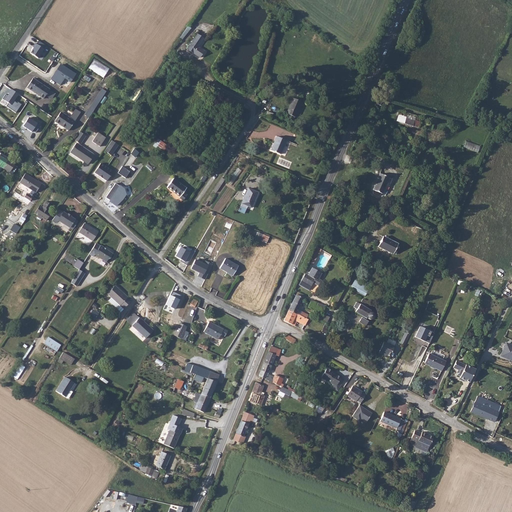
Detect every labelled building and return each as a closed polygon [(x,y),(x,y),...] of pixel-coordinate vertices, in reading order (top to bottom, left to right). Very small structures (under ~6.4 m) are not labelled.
[(201,57),(205,51),(199,46),(205,38),(199,33),(188,48),(201,57)] [(94,59),(89,68),(104,77),(110,68),(94,59)] [(75,73),(60,63),(50,78),(65,88),(75,73)] [(49,89),(31,78),(26,87),(42,98),(49,89)] [(19,94),(10,89),(4,99),(9,103),(6,107),(16,113),(21,105),(15,101),(19,94)] [(93,112),(101,100),(97,98),(89,109),(93,112)] [(302,102),(294,98),(286,113),(295,118),(302,102)] [(76,120),(62,111),(55,120),(69,130),(76,120)] [(412,115),(404,112),(401,119),(410,121),(412,115)] [(37,124),(28,118),(22,126),(31,132),(37,124)] [(283,129),(280,135),(292,139),(294,133),(283,129)] [(106,136),(98,130),(92,140),(100,145),(106,136)] [(286,156),(292,142),(278,136),(271,151),(286,156)] [(153,146),(163,153),(168,145),(158,138),(153,146)] [(118,144),(112,140),(105,150),(111,155),(118,144)] [(464,147),(477,152),(480,145),(466,140),(464,147)] [(95,154),(78,142),(72,152),(89,164),(95,154)] [(0,165),(10,171),(15,162),(5,156),(5,155),(1,152),(1,153),(0,151),(0,165)] [(102,163),(96,172),(108,180),(114,171),(102,163)] [(130,171),(122,166),(118,173),(126,178),(130,171)] [(374,190),(383,193),(390,177),(380,173),(374,190)] [(21,183),(37,193),(43,183),(38,181),(26,174),(21,183)] [(186,187),(173,178),(167,187),(179,196),(183,191),(186,187)] [(218,190),(224,179),(222,178),(215,188),(218,190)] [(115,183),(106,198),(110,201),(109,202),(116,207),(123,201),(127,195),(123,188),(115,183)] [(258,191),(247,187),(242,203),(252,207),(258,191)] [(31,190),(29,192),(28,191),(24,196),(30,200),(35,193),(31,190)] [(54,205),(49,201),(44,208),(42,207),(38,213),(40,215),(39,217),(43,220),(45,218),(48,221),(50,217),(52,218),(54,215),(50,212),(54,205)] [(72,227),(77,219),(72,216),(73,214),(71,213),(70,214),(62,209),(54,221),(59,224),(61,221),(72,228),(72,227)] [(24,213),(17,225),(14,223),(10,230),(16,234),(27,216),(24,213)] [(75,229),(81,221),(77,219),(72,227),(75,229)] [(54,221),(53,223),(57,226),(58,225),(69,232),(72,228),(61,221),(59,224),(54,221)] [(98,233),(84,223),(79,232),(93,241),(98,233)] [(255,239),(267,243),(270,236),(257,232),(255,239)] [(378,247),(393,254),(398,243),(383,235),(378,247)] [(101,246),(96,243),(90,254),(95,257),(96,255),(107,263),(110,259),(111,259),(114,254),(108,250),(107,251),(105,249),(105,248),(101,245),(101,246)] [(179,261),(187,265),(193,254),(180,247),(175,257),(180,260),(179,261)] [(239,265),(226,258),(220,268),(234,275),(239,265)] [(73,266),(79,270),(84,263),(78,259),(73,266)] [(208,266),(195,260),(192,269),(200,272),(197,277),(202,279),(208,266)] [(312,282),(318,285),(321,280),(318,279),(321,272),(311,267),(307,274),(302,271),(301,272),(303,274),(298,284),(308,289),(312,282)] [(79,270),(71,283),(77,287),(85,275),(79,270)] [(368,287),(353,280),(350,287),(364,294),(368,287)] [(335,286),(342,290),(344,284),(338,281),(335,286)] [(119,305),(124,309),(129,304),(124,299),(126,298),(128,297),(124,293),(122,294),(117,289),(114,286),(107,293),(111,297),(108,300),(116,308),(119,305)] [(330,301),(335,304),(342,290),(335,286),(334,289),(335,291),(330,301)] [(302,298),(294,295),(287,309),(306,318),(307,315),(300,312),(301,310),(297,308),(302,298)] [(368,302),(361,299),(359,304),(355,302),(352,307),(354,308),(353,312),(362,316),(363,317),(365,318),(365,317),(368,319),(371,319),(372,317),(373,315),(371,313),(369,312),(370,310),(366,308),(368,302)] [(311,300),(308,305),(307,307),(321,313),(324,306),(311,300)] [(287,309),(283,318),(284,320),(293,325),(295,321),(304,325),(308,319),(306,318),(287,309)] [(95,319),(99,313),(93,310),(89,316),(95,319)] [(325,323),(328,317),(321,313),(318,320),(325,323)] [(363,318),(363,317),(362,316),(359,322),(365,325),(368,321),(363,318)] [(132,325),(145,338),(153,331),(140,318),(132,325)] [(173,334),(181,338),(188,324),(179,320),(179,321),(173,334)] [(202,331),(216,339),(222,330),(207,322),(202,331)] [(413,337),(428,344),(433,332),(418,325),(413,337)] [(400,342),(405,344),(407,340),(410,332),(404,330),(400,342)] [(297,339),(287,334),(286,338),(295,343),(297,339)] [(51,338),(47,344),(58,351),(62,344),(51,338)] [(395,345),(384,341),(379,353),(383,354),(384,353),(390,356),(395,345)] [(511,344),(505,342),(500,356),(511,361),(511,344)] [(272,344),(259,376),(266,379),(267,380),(280,385),(285,376),(277,372),(276,374),(269,372),(279,347),(272,344)] [(76,359),(65,352),(61,358),(65,360),(72,365),(76,359)] [(426,364),(442,371),(446,362),(430,354),(426,364)] [(468,381),(473,371),(471,370),(472,368),(464,364),(455,360),(451,366),(456,369),(455,372),(455,374),(459,375),(458,377),(468,381)] [(208,379),(211,371),(189,361),(185,369),(196,374),(206,378),(208,379)] [(333,388),(337,390),(343,379),(339,377),(340,376),(336,373),(335,374),(331,372),(332,370),(325,367),(320,376),(335,385),(333,388)] [(202,393),(211,397),(221,375),(211,371),(208,379),(202,393)] [(206,378),(196,374),(194,379),(204,383),(206,378)] [(70,390),(75,383),(66,377),(56,391),(65,397),(68,399),(72,392),(70,390)] [(172,386),(170,391),(175,393),(178,388),(183,390),(184,387),(182,386),(185,381),(180,378),(175,387),(172,386)] [(257,381),(250,401),(262,406),(266,395),(265,394),(266,390),(263,389),(265,385),(257,381)] [(361,400),(367,392),(363,389),(363,388),(353,382),(347,393),(358,399),(358,398),(361,400)] [(300,399),(302,396),(290,391),(286,389),(279,387),(278,391),(289,396),(290,394),(300,399)] [(192,400),(196,392),(191,390),(188,398),(192,400)] [(207,407),(211,397),(202,393),(200,397),(198,403),(207,407)] [(470,412),(494,422),(501,405),(477,395),(470,412)] [(205,412),(207,407),(198,403),(196,408),(196,409),(205,412)] [(372,412),(359,404),(352,415),(359,420),(361,418),(366,421),(372,412)] [(181,414),(193,418),(195,413),(183,408),(181,414)] [(404,419),(384,411),(380,421),(396,427),(394,431),(399,432),(404,419)] [(233,440),(243,443),(246,436),(245,436),(251,420),(253,421),(255,415),(245,412),(233,440)] [(414,430),(408,444),(425,451),(432,436),(422,431),(420,433),(414,430)] [(165,445),(174,449),(180,435),(172,431),(165,445)] [(156,467),(164,472),(171,459),(162,455),(156,467)] [(142,465),(140,472),(157,478),(160,470),(142,465)] [(127,503),(136,504),(136,503),(144,504),(145,497),(128,495),(127,503)]
